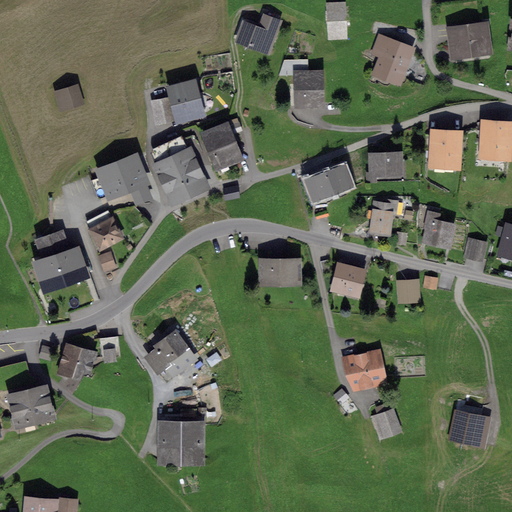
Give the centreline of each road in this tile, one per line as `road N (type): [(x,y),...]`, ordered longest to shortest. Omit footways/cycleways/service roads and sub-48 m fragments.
road 1 (residential): [(511,284),(279,231),(215,232),(87,324),(0,337)]
road 2 (track): [(249,12),(235,41),(249,134)]
